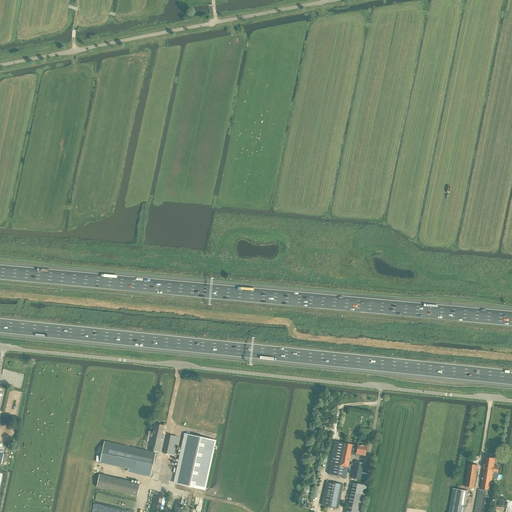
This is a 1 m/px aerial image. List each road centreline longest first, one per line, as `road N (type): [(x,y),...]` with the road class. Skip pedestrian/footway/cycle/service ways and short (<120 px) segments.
road 1 (unclassified): [(511,401),(0,348)]
road 2 (motorway): [(0,325),(511,377)]
road 3 (motorway): [(511,319),(0,272)]
road 4 (unclassified): [(0,64),(338,0)]
road 5 (track): [(137,511),(143,488),(153,484),(180,365)]
